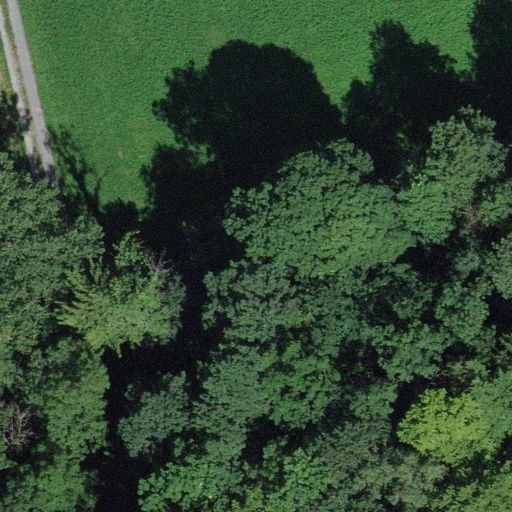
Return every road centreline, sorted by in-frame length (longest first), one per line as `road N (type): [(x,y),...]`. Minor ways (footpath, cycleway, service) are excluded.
road 1 (track): [(8,0),(122,511)]
road 2 (track): [(78,294),(511,153)]
